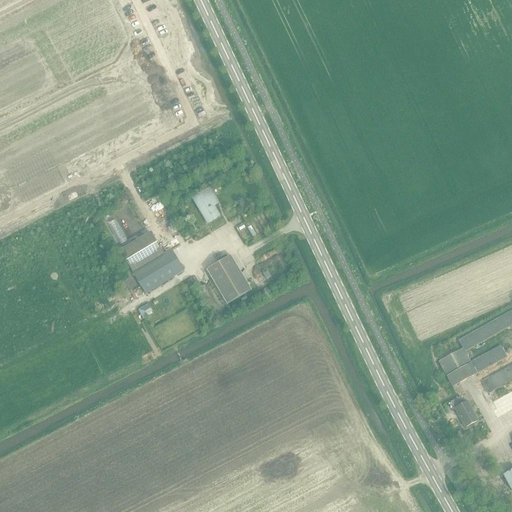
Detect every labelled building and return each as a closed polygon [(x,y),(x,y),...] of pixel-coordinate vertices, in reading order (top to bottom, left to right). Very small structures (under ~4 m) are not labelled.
[(192,198),(207,223),(220,216),(214,206),(218,203),(209,188),(192,198)] [(165,205),(159,207),(163,214),(168,212),(165,205)] [(177,218),(168,222),(170,227),(180,223),(177,218)] [(133,273),(164,254),(150,233),(120,251),(133,273)] [(164,254),(133,273),(145,294),(184,271),(171,250),(164,254)] [(230,310),(254,296),(230,256),(207,269),(230,310)] [(159,330),(191,317),(186,305),(154,317),(159,330)] [(502,344),(471,361),(465,351),(511,325),(511,310),(459,340),(463,347),(440,360),(454,386),(508,356),(502,344)] [(511,364),(483,380),(489,391),(511,378),(511,364)] [(466,403),(464,403),(460,396),(448,403),(452,410),(455,409),(465,427),(476,421),(466,403)] [(511,469),(503,474),(511,490),(511,489),(511,469)]
